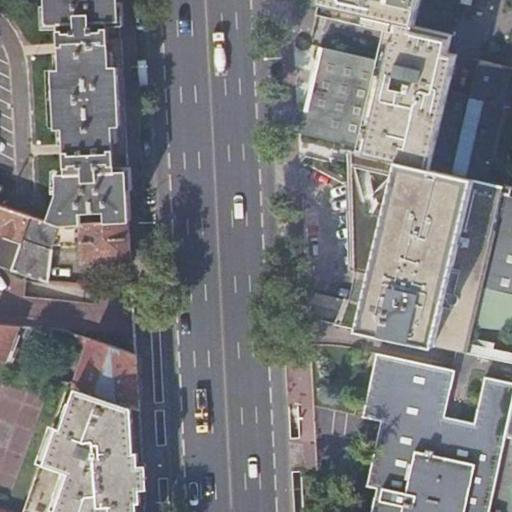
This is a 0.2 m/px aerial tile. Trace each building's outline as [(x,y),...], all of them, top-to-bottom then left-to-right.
[(49,0),(56,24),(67,23),(70,70),(62,70),(65,128),(73,128),(75,174),(66,174),(61,193),(51,222),(59,224),(63,225),(130,222),(125,113),(118,0),(49,0)] [(511,0),(320,0),(320,4),(398,24),(414,27),(420,0),(511,0)] [(414,27),(398,24),(396,33),(394,42),(442,53),(447,55),(449,45),(451,37),(414,27)] [(347,150),(396,162),(481,182),(497,113),(511,116),(511,86),(503,84),(507,69),(478,62),(470,98),(448,92),(456,57),(447,55),(442,53),(394,42),(390,42),(388,52),(385,64),(319,48),(314,66),(303,111),(325,117),(319,138),(349,146),(347,150)] [(303,111),(298,132),(319,138),(325,117),(303,111)] [(357,331),(511,364),(511,188),(481,182),(396,162),(365,294),(357,331)] [(59,224),(51,222),(0,204),(0,233),(4,235),(0,246),(0,264),(5,266),(48,281),(52,245),(80,243),(82,264),(111,262),(110,255),(132,254),(130,222),(63,225),(59,224)] [(132,261),(132,254),(110,255),(111,262),(132,261)] [(0,361),(70,386),(74,376),(63,371),(10,352),(8,353),(17,327),(0,324),(0,361)] [(103,395),(140,409),(139,382),(137,356),(90,340),(76,387),(102,397),(103,395)] [(371,487),(381,489),(388,491),(386,499),(379,498),(376,511),(495,511),(511,440),(511,439),(511,383),(489,379),(478,425),(449,419),(459,372),(380,355),(366,418),(384,422),(378,454),(371,487)] [(96,470),(144,487),(142,446),(140,409),(103,395),(102,397),(76,387),(70,386),(45,451),(95,468),(96,470)] [(26,501),(57,511),(145,511),(144,487),(96,470),(95,468),(45,451),(26,501)] [(388,491),(381,489),(379,498),(386,499),(388,491)] [(57,511),(26,501),(21,511),(57,511)]
